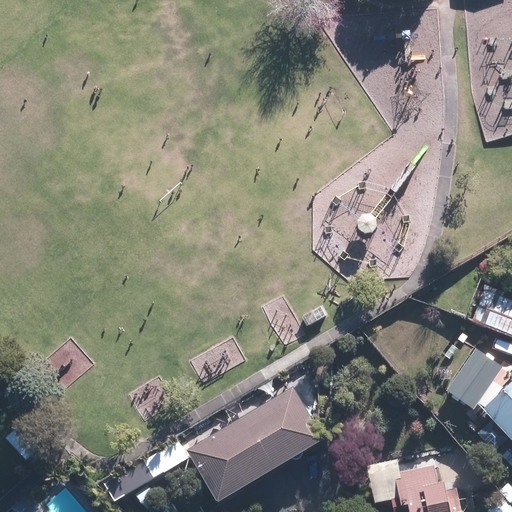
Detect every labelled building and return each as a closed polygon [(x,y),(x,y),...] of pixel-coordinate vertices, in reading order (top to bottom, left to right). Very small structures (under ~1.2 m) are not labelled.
[(511,296),(484,289),(475,325),(511,334),(511,296)] [(511,383),(486,409),(511,434),(511,383)] [(190,449),(223,501),(330,438),(296,386),(190,449)] [(466,511),(460,487),(453,488),(450,479),(441,481),(437,463),(403,471),(400,458),(369,465),(377,502),(395,498),(398,511),(466,511)] [(511,511),(511,504),(503,494),(486,509),(488,511),(511,511)]
